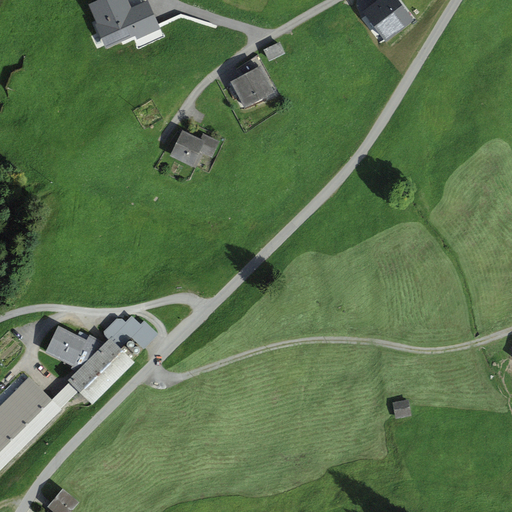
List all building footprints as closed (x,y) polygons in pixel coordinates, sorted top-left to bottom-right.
[(132,0),(98,0),(97,1),(112,42),(143,31),(132,0)] [(403,0),(365,0),(362,3),(385,38),(416,18),(403,0)] [(183,46),(194,18),(154,2),(143,31),(183,46)] [(277,25),(271,11),(254,19),(260,33),(277,25)] [(285,42),(270,51),(276,60),(290,50),(285,42)] [(241,105),(278,87),(266,63),(229,81),(241,105)] [(189,127),(177,153),(198,163),(210,138),(189,127)] [(79,370),(67,381),(70,384),(79,393),(93,406),(135,364),(132,361),(158,335),(144,321),(140,325),(132,317),(105,344),(79,370)] [(57,328),(45,355),(79,370),(105,344),(90,336),(87,341),(57,328)] [(52,401),(29,378),(0,406),(0,471),(79,393),(70,384),(52,401)] [(393,388),(399,414),(414,410),(408,385),(393,388)] [(76,511),(84,502),(67,490),(53,509),(57,511),(76,511)]
